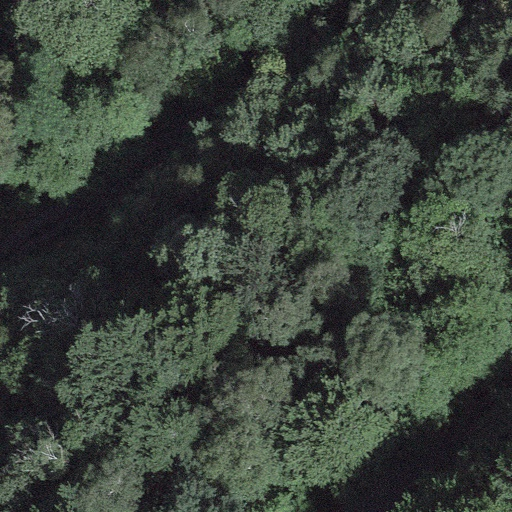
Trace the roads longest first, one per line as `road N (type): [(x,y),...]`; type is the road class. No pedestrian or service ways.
road 1 (residential): [(0,262),(346,0)]
road 2 (residential): [(511,396),(367,511)]
